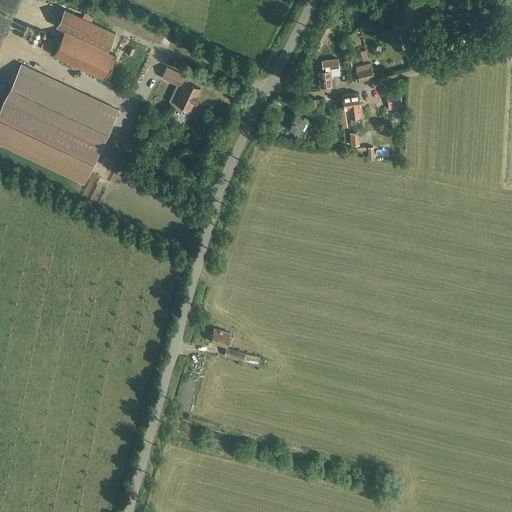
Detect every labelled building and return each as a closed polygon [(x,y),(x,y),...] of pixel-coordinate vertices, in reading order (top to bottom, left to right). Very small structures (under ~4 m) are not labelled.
[(53,55),(103,79),(114,56),(106,52),(115,34),(64,10),(56,27),(64,31),(53,55)] [(326,18),(324,24),(331,27),(333,21),(326,18)] [(45,25),(39,32),(46,39),(52,32),(45,25)] [(317,37),(323,41),(329,30),(323,27),(317,37)] [(359,51),(361,60),(368,59),(366,49),(359,51)] [(428,55),(412,60),(415,68),(431,63),(428,55)] [(318,69),(319,86),(332,84),(331,73),(339,73),(338,58),(322,59),(323,69),(318,69)] [(355,65),(358,79),(371,76),(368,62),(355,65)] [(1,108),(97,153),(118,110),(21,65),(1,108)] [(185,81),(184,82),(182,81),(184,76),(166,67),(161,77),(176,85),(169,101),(168,101),(180,114),(181,114),(179,112),(182,106),(190,110),(193,102),(195,103),(198,97),(196,96),(200,88),(185,81)] [(401,99),(399,87),(385,89),(387,101),(401,99)] [(341,94),(342,108),(354,107),(354,104),(359,104),(358,93),(341,94)] [(311,99),(311,107),(320,107),(319,99),(311,99)] [(0,148),(82,187),(97,153),(1,108),(0,110),(0,148)] [(289,127),(303,135),(310,122),(296,114),(289,127)] [(349,132),(350,145),(358,145),(357,132),(349,132)] [(208,342),(225,347),(229,334),(212,329),(208,342)] [(244,353),(225,347),(223,357),(242,362),(244,353)]
